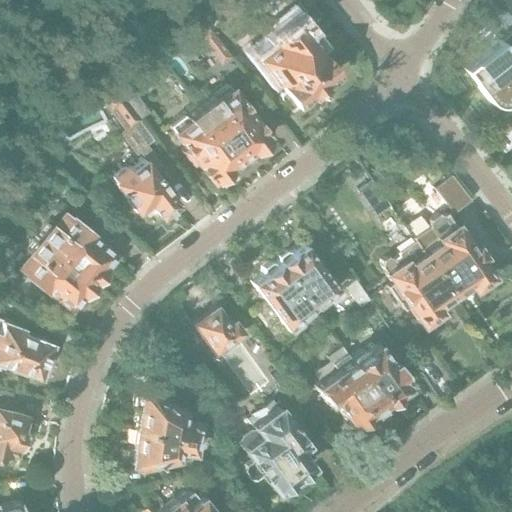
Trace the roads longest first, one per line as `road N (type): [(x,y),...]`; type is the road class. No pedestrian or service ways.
road 1 (residential): [(78,511),(79,409),(110,332),(152,283),(330,144),(403,74)]
road 2 (residential): [(339,511),(410,451),(511,382)]
road 3 (residential): [(403,74),(511,213)]
